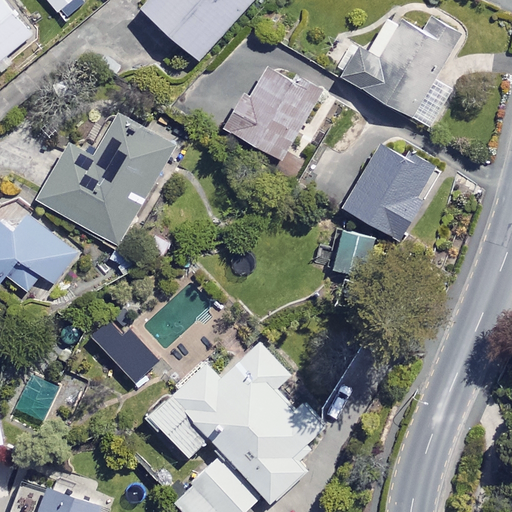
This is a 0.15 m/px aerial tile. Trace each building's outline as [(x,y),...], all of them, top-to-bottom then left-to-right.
[(0,0),(0,63),(35,34),(6,0),(0,0)] [(75,0),(51,0),(61,12),(75,0)] [(259,0),(156,0),(149,8),(206,59),(259,0)] [(463,34),(417,8),(407,26),(394,18),(381,41),(372,36),(348,77),(417,116),(463,34)] [(327,97),(275,67),(256,101),(251,98),(233,129),(290,162),(327,97)] [(392,133),(343,106),(301,182),(406,239),(442,173),(387,143),(392,133)] [(178,147),(127,116),(101,159),(79,145),(46,200),(119,244),(178,147)] [(11,274),(34,293),(47,276),(59,286),(83,255),(18,203),(0,226),(0,286),(1,287),(11,274)] [(152,372),(116,330),(101,344),(137,385),(152,372)] [(303,375),(267,335),(226,373),(214,360),(152,416),(168,433),(172,430),(197,457),(220,437),(278,501),(312,471),(305,463),(319,450),(315,445),(335,426),(295,382),(303,375)] [(0,413),(0,449),(26,460),(38,428),(0,413)] [(249,511),(264,499),(227,458),(181,500),(191,511),(249,511)] [(105,511),(107,506),(57,487),(47,511),(105,511)]
